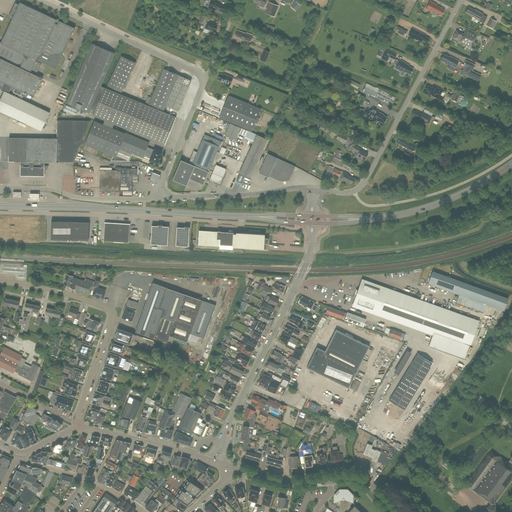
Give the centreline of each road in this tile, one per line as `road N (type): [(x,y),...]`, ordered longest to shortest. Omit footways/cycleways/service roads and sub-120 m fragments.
road 1 (unclassified): [(311,187),(360,187),(460,0)]
road 2 (unclassified): [(221,445),(302,270),(312,223)]
road 3 (residential): [(78,426),(110,311),(45,286),(0,281)]
road 4 (primary): [(222,215),(0,205)]
road 5 (residential): [(390,511),(356,477),(286,482),(227,465)]
road 6 (residential): [(205,76),(43,0)]
road 7 (unclassified): [(0,191),(162,197)]
road 8 (unclassified): [(162,197),(311,187)]
road 9 (unclassified): [(208,460),(78,426)]
road 10 (primary): [(390,216),(459,195),(511,163)]
road 11 (residential): [(162,197),(205,76)]
